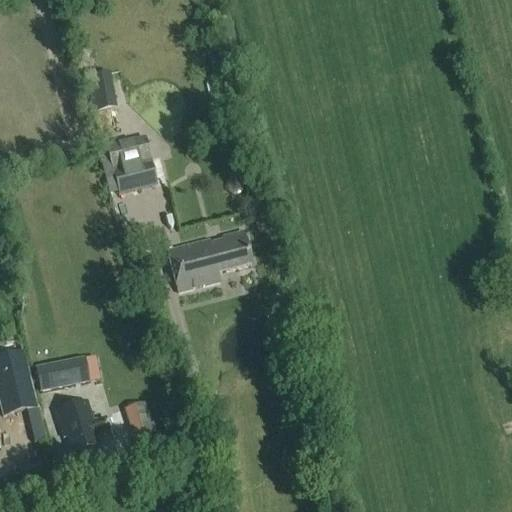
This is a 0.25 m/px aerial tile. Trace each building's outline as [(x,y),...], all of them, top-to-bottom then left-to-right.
[(157,188),(151,164),(112,173),(118,197),(157,188)] [(220,285),(217,277),(251,269),(242,233),(221,239),(222,242),(209,245),(208,243),(167,253),(169,261),(176,288),(177,295),(220,285)] [(22,355),(0,360),(0,412),(2,421),(37,412),(22,355)] [(35,371),(40,395),(88,386),(84,362),(35,371)] [(152,401),(125,407),(133,444),(160,439),(152,401)] [(86,406),(55,416),(61,434),(63,434),(70,456),(97,448),(94,439),(109,434),(104,418),(91,422),(86,406)]
